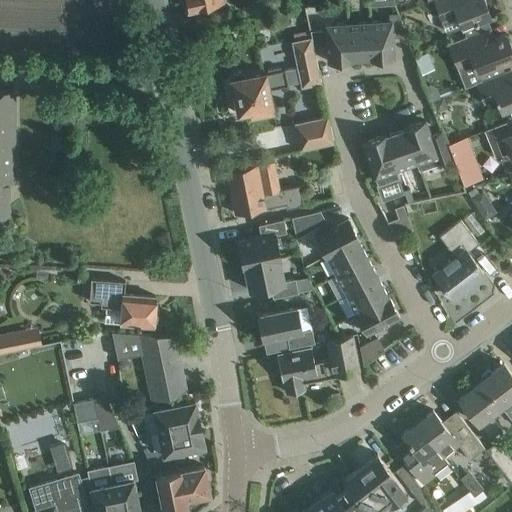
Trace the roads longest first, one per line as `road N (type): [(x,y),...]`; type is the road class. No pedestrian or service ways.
road 1 (tertiary): [(237,448),(156,0)]
road 2 (residential): [(445,354),(351,173),(343,132)]
road 3 (unclassified): [(237,448),(295,445),(326,433),(445,354)]
road 4 (residential): [(343,132),(330,73),(403,70),(414,91),(406,111)]
